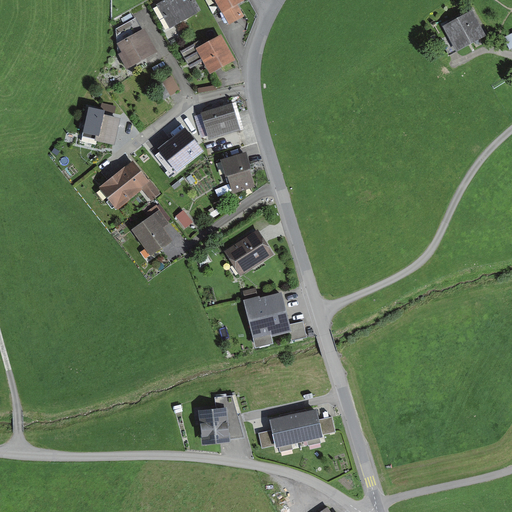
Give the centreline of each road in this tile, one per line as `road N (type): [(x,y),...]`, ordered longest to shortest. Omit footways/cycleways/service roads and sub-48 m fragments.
road 1 (unclassified): [(377,503),(257,114),(254,64),(271,7)]
road 2 (unclassified): [(377,503),(364,508),(286,471),(213,459),(0,453)]
road 3 (track): [(0,334),(19,454)]
